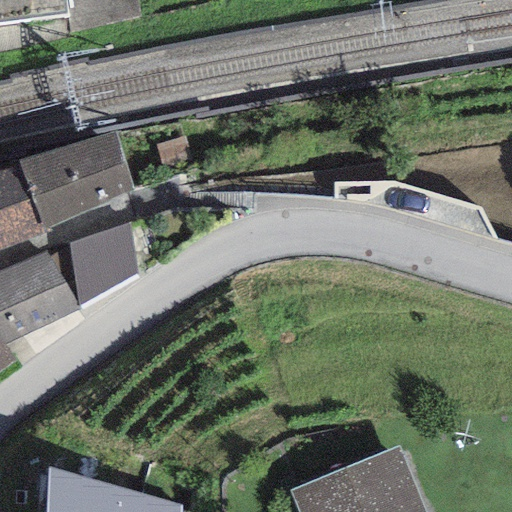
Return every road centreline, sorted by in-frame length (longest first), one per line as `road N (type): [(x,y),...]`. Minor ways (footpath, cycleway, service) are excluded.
road 1 (unclassified): [(0,424),(226,251),(330,226),(511,274)]
road 2 (residential): [(0,264),(184,198)]
